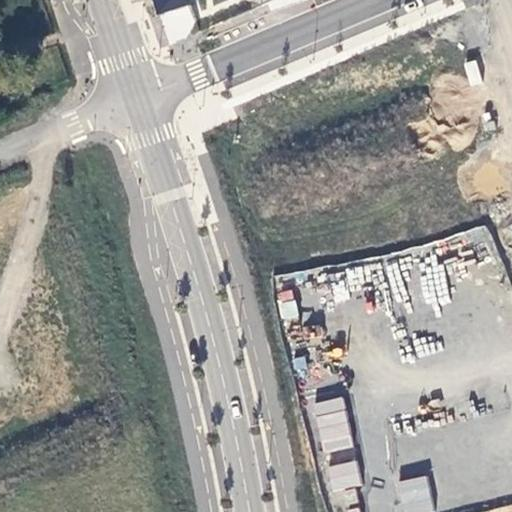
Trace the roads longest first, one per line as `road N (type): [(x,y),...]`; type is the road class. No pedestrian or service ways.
road 1 (tertiary): [(249,511),(211,333),(153,142)]
road 2 (residential): [(136,98),(369,0)]
road 3 (unknown): [(0,331),(38,216),(45,136)]
road 4 (unclassified): [(136,98),(0,155)]
